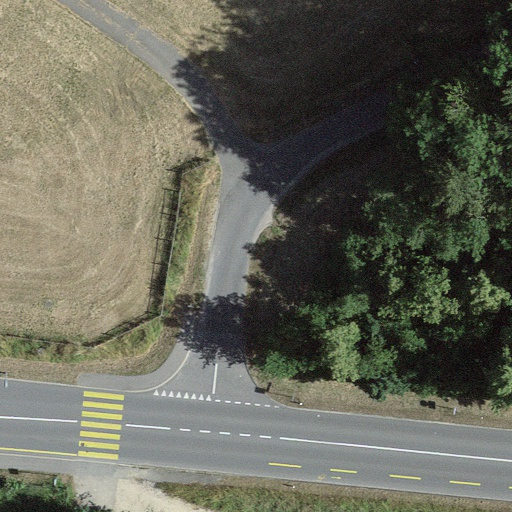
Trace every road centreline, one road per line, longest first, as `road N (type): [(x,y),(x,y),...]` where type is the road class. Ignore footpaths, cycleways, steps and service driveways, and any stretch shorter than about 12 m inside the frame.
road 1 (unclassified): [(214,433),(252,205),(360,128),(511,51)]
road 2 (secondary): [(214,433),(511,461)]
road 3 (unknown): [(78,0),(193,83),(268,188)]
road 4 (secondary): [(0,419),(214,433)]
